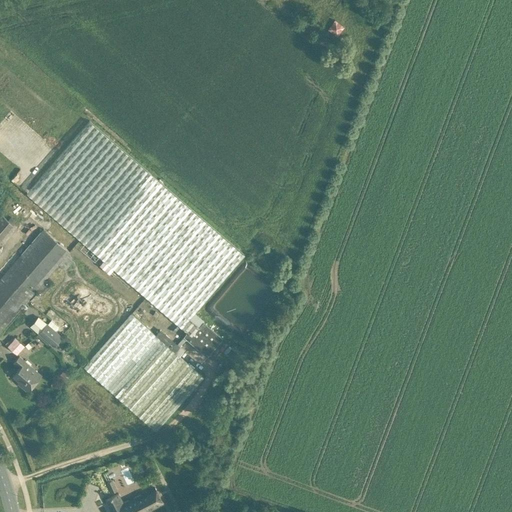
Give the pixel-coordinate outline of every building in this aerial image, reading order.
[(334,20),(328,28),(337,35),(343,27),(334,20)] [(114,268),(182,327),(244,254),(90,120),(26,193),(104,260),(114,268)] [(0,249),(1,248),(0,246),(0,239),(13,224),(0,213),(0,249)] [(0,331),(3,328),(19,309),(23,313),(28,307),(24,304),(36,289),(42,295),(50,285),(44,280),(58,264),(65,270),(74,259),(68,253),(69,251),(43,229),(18,258),(0,278),(0,331)] [(104,260),(100,265),(109,274),(114,268),(104,260)] [(203,377),(155,334),(131,313),(84,367),(156,431),(203,377)] [(182,327),(192,335),(188,340),(207,357),(223,338),(203,321),(198,327),(189,319),(182,327)] [(39,333),(54,346),(62,337),(47,324),(39,333)] [(28,336),(25,332),(18,335),(21,340),(28,336)] [(67,335),(63,339),(68,343),(72,340),(67,335)] [(16,354),(25,345),(14,336),(6,345),(16,354)] [(42,375),(19,356),(14,362),(20,367),(13,375),(19,381),(18,383),(28,391),(34,384),(42,375)] [(65,370),(60,376),(65,380),(70,375),(65,370)] [(107,482),(112,493),(117,490),(113,480),(107,482)] [(155,487),(147,491),(150,499),(151,498),(152,501),(151,501),(155,508),(163,504),(156,490),(155,487)] [(150,499),(147,491),(121,504),(118,497),(120,496),(119,493),(106,500),(110,509),(111,511),(147,511),(155,508),(151,501),(152,501),(151,498),(150,499)]
